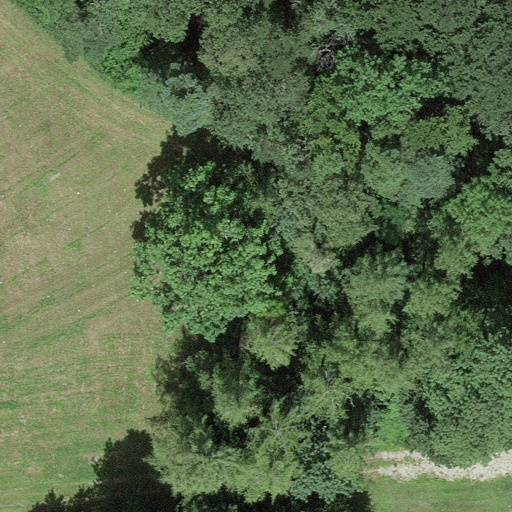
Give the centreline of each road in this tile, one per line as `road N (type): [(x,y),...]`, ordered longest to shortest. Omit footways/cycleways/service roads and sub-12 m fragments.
road 1 (track): [(511,438),(0,501)]
road 2 (track): [(368,0),(511,152)]
